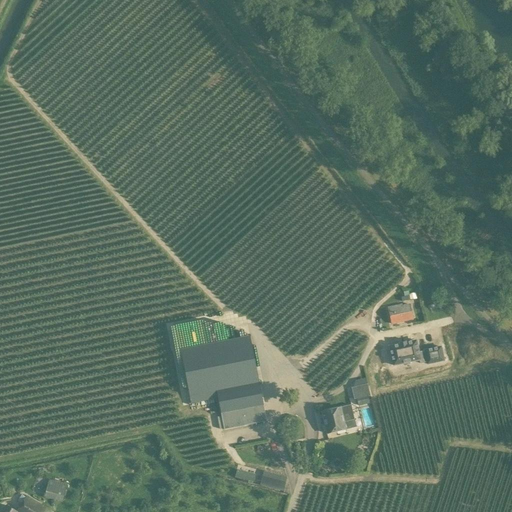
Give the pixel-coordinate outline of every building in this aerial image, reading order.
[(402,302),(410,300),(416,299),(415,292),(408,293),(408,291),(403,292),(404,296),(401,297),(402,302)] [(385,307),(390,325),(413,319),(408,302),(385,307)] [(249,336),(180,349),(190,403),(217,398),(220,413),(223,429),(266,421),(263,405),(259,382),(258,382),(249,336)] [(427,361),(427,364),(444,360),(441,347),(424,350),(424,351),(420,352),(418,341),(389,347),(393,365),(420,360),(420,363),(427,361)] [(367,396),(369,396),(367,384),(351,388),(353,400),(356,399),(357,404),(369,402),(367,396)] [(323,432),(326,431),(326,433),(344,429),(343,422),(354,419),(350,405),(321,412),(324,425),(322,425),(323,432)] [(262,472),(260,486),(284,489),(286,475),(262,472)] [(66,484),(44,478),(42,486),(47,487),(44,497),(52,499),(62,501),(65,488),(66,484)] [(43,511),(47,508),(26,496),(16,511),(6,505),(1,511),(43,511)]
